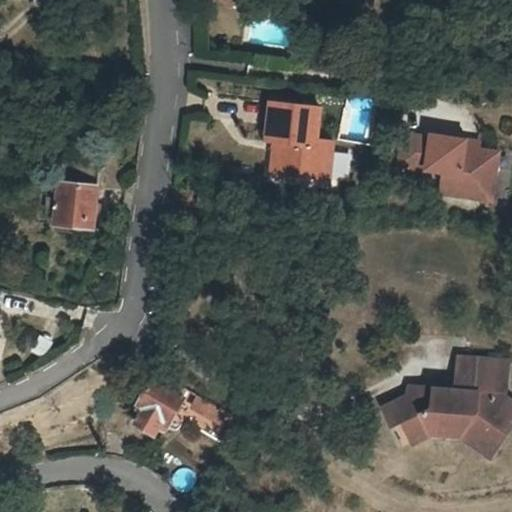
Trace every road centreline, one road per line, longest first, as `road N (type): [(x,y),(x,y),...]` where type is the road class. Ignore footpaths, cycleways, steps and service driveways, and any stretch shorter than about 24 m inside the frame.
road 1 (residential): [(162,0),(165,56),(143,289),(105,337),(0,394)]
road 2 (residential): [(0,481),(107,470),(132,478),(166,511)]
